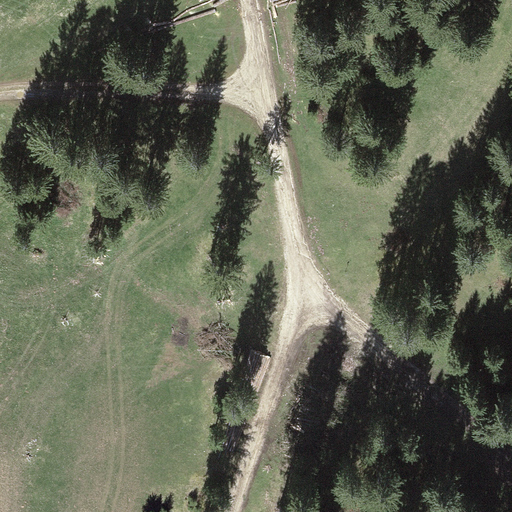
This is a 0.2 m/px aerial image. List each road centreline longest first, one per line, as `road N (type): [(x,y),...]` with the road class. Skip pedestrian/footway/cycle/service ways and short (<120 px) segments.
road 1 (track): [(246,0),(305,289),(511,445)]
road 2 (track): [(265,93),(0,93)]
road 3 (track): [(305,289),(233,511)]
